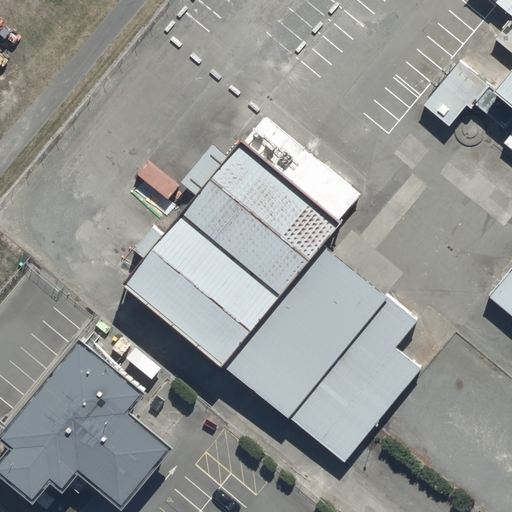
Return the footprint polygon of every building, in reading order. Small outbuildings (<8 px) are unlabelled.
[(511,0),(492,0),(511,17),(511,64),(492,88),(511,104),(511,0)] [(339,221),(244,143),(124,283),(223,364),(324,245),(339,221)] [(324,245),(223,364),(343,463),(421,366),(396,345),(416,319),(324,245)] [(511,266),(488,296),(511,316),(511,266)] [(146,393),(78,337),(7,431),(1,438),(13,447),(0,462),(0,473),(33,501),(50,480),(61,491),(78,471),(99,490),(120,508),(173,448),(130,411),(146,393)]
